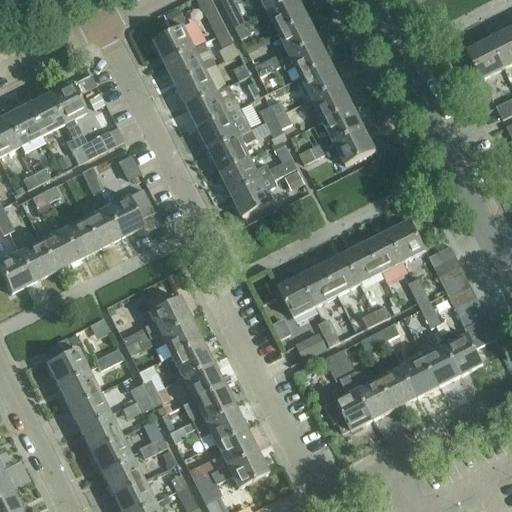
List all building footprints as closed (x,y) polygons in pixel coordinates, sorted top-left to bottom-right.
[(197,0),(206,17),(217,39),(227,35),(216,12),(209,0),(197,0)] [(221,0),(236,30),(246,25),(233,0),(221,0)] [(260,0),(268,14),(295,0),(260,0)] [(295,0),(268,14),(279,36),(309,21),(298,0),(295,0)] [(279,36),(290,58),(320,43),(309,21),(279,36)] [(246,25),(236,30),(242,41),(251,36),(246,25)] [(151,42),(163,65),(192,50),(181,27),(151,42)] [(511,33),(511,31),(489,43),(504,71),(511,67),(511,33)] [(227,35),(217,39),(228,63),(238,57),(227,35)] [(290,58),(279,63),(282,70),(284,73),(295,68),(301,80),(331,65),(320,43),(290,58)] [(504,71),(489,43),(466,54),(480,83),(504,71)] [(163,65),(174,87),(204,73),(192,50),(163,65)] [(277,59),(265,65),(271,75),(282,70),(279,63),(277,59)] [(271,75),(265,65),(255,70),(260,81),(271,75)] [(301,80),(312,102),(342,87),(331,65),(301,80)] [(233,73),(239,84),(250,79),(244,67),(233,73)] [(174,87),(185,109),(215,94),(204,73),(174,87)] [(71,84),(48,96),(63,126),(86,115),(78,99),(96,90),(89,78),(72,87),(71,84)] [(185,109),(196,130),(238,110),(227,87),(215,94),(185,109)] [(312,102),(323,124),(353,109),(342,87),(312,102)] [(48,96),(25,108),(41,138),(63,126),(48,96)] [(511,101),(495,110),(502,123),(511,117),(511,101)] [(280,105),(270,110),(275,119),(276,120),(285,116),(280,105)] [(25,108),(4,119),(19,149),(41,138),(25,108)] [(323,124),(334,146),(364,131),(353,109),(323,124)] [(196,130),(208,153),(237,138),(250,132),(238,110),(196,130)] [(259,115),(264,125),(275,119),(270,110),(259,115)] [(291,127),(285,116),(276,120),(282,132),(291,127)] [(4,119),(0,120),(0,158),(19,149),(4,119)] [(275,119),(264,125),(272,141),(282,135),(281,133),(282,132),(276,120),(275,119)] [(310,151),(315,163),(327,156),(329,160),(339,154),(346,168),(376,154),(364,131),(334,146),(324,151),(321,146),(310,151)] [(208,153),(219,175),(249,160),(242,148),(254,141),(250,132),(237,138),(208,153)] [(65,146),(71,157),(81,151),(87,162),(105,153),(98,140),(79,150),(74,141),(65,146)] [(81,151),(71,157),(76,168),(87,162),(81,151)] [(304,168),(315,163),(310,151),(298,157),(304,168)] [(128,182),(143,176),(134,155),(119,162),(128,182)] [(219,175),(230,197),(270,177),(268,174),(265,168),(255,173),(249,160),(219,175)] [(292,162),(280,168),(284,176),(296,170),(292,162)] [(270,177),(230,197),(242,220),(271,205),(265,193),(275,188),(272,183),(284,176),(280,168),(268,174),(270,177)] [(80,176),(86,187),(97,181),(92,170),(80,176)] [(45,171),(33,177),(39,187),(50,182),(45,171)] [(39,187),(33,177),(22,182),(27,193),(39,187)] [(97,181),(86,187),(92,198),(103,192),(97,181)] [(54,189),(43,195),(48,206),(60,200),(54,189)] [(143,191),(128,198),(129,199),(140,222),(154,214),(143,191)] [(48,206),(43,195),(32,201),(37,211),(48,206)] [(129,199),(105,211),(120,241),(144,229),(129,199)] [(105,211),(83,222),(98,252),(120,241),(105,211)] [(8,221),(0,224),(0,232),(3,238),(14,233),(8,221)] [(83,222),(62,233),(77,263),(98,252),(83,222)] [(411,223),(389,235),(404,265),(426,254),(411,223)] [(62,233),(39,244),(54,274),(77,263),(62,233)] [(389,235),(366,246),(382,277),(404,265),(389,235)] [(39,244),(17,255),(32,285),(54,274),(39,244)] [(366,246),(344,257),(360,288),(382,277),(366,246)] [(433,270),(456,259),(451,249),(428,260),(433,270)] [(32,285),(17,255),(0,264),(0,277),(1,278),(10,297),(32,285)] [(344,257),(323,268),(338,299),(360,288),(344,257)] [(438,280),(461,269),(456,259),(433,270),(438,280)] [(323,268),(300,279),(316,310),(338,299),(323,268)] [(443,290),(466,279),(461,269),(438,280),(443,290)] [(171,301),(184,295),(176,276),(163,282),(171,301)] [(316,310),(300,279),(279,290),(295,321),(316,310)] [(448,300),(471,289),(466,279),(443,290),(448,300)] [(407,287),(413,299),(424,293),(418,282),(407,287)] [(453,310),(476,299),(471,289),(448,300),(453,310)] [(413,299),(419,310),(430,304),(424,293),(413,299)] [(458,320),(481,309),(476,299),(453,310),(458,320)] [(150,343),(160,337),(191,322),(180,300),(149,315),(154,327),(122,343),(124,348),(136,343),(141,353),(153,348),(150,343)] [(419,310),(425,321),(436,315),(430,304),(419,310)] [(385,309),(374,315),(379,325),(390,320),(385,309)] [(481,309),(458,320),(463,331),(486,319),(481,309)] [(379,325),(374,315),(362,321),(367,331),(379,325)] [(437,329),(442,326),(441,326),(436,315),(425,321),(431,332),(437,329)] [(450,333),(441,338),(446,348),(461,378),(483,366),(476,351),(489,344),(487,340),(495,336),(486,319),(463,331),(466,337),(455,342),(450,333)] [(318,326),(324,338),(334,333),(328,321),(318,326)] [(160,337),(171,359),(202,343),(191,322),(160,337)] [(394,327),(383,333),(388,343),(399,337),(394,327)] [(334,333),(324,338),(330,350),(341,345),(334,333)] [(388,343),(383,333),(360,344),(366,356),(377,350),(377,349),(388,343)] [(321,337),(297,349),(304,364),(328,352),(321,337)] [(136,343),(124,348),(130,359),(141,353),(136,343)] [(171,359),(183,382),(213,366),(202,343),(171,359)] [(446,348),(424,359),(439,389),(461,378),(446,348)] [(46,367),(57,389),(87,374),(76,352),(46,367)] [(117,352),(106,358),(111,369),(122,363),(117,352)] [(344,352),(334,358),(340,369),(350,364),(344,352)] [(111,369),(106,358),(94,363),(100,374),(111,369)] [(334,358),(325,362),(336,385),(340,383),(350,378),(356,375),(350,364),(340,369),(334,358)] [(424,359),(402,370),(417,400),(439,389),(424,359)] [(183,382),(193,403),(224,387),(213,366),(183,382)] [(310,368),(297,374),(303,389),(317,383),(310,368)] [(402,370),(380,382),(395,412),(417,400),(402,370)] [(57,389),(68,411),(98,396),(87,374),(57,389)] [(357,374),(356,375),(350,378),(373,423),(395,412),(380,382),(369,387),(364,377),(357,374)] [(346,422),(335,427),(341,439),(352,434),(373,423),(363,403),(350,378),(340,383),(347,398),(337,404),(346,422)] [(112,407),(131,397),(123,383),(105,392),(112,407)] [(151,383),(141,388),(146,399),(156,394),(151,383)] [(191,425),(180,430),(186,441),(197,436),(198,436),(195,430),(235,410),(224,387),(193,403),(199,415),(189,420),(191,425)] [(130,394),(135,405),(146,399),(141,388),(130,394)] [(156,394),(146,399),(152,411),(162,406),(156,394)] [(68,411),(79,433),(109,417),(98,396),(68,411)] [(146,399),(135,405),(141,416),(152,411),(146,399)] [(164,428),(177,422),(170,406),(156,411),(164,428)] [(210,435),(216,447),(246,431),(235,410),(195,430),(198,436),(197,436),(199,440),(210,435)] [(402,415),(388,423),(395,437),(409,429),(402,415)] [(79,433),(90,454),(121,439),(109,417),(79,433)] [(180,430),(169,435),(175,447),(186,441),(180,430)] [(217,474),(227,470),(258,454),(246,431),(216,447),(221,458),(211,463),(217,474)] [(90,454),(102,477),(132,461),(121,439),(90,454)] [(161,440),(151,446),(156,456),(167,451),(161,440)] [(156,456),(151,446),(138,452),(144,462),(156,456)] [(217,474),(211,477),(217,488),(232,480),(239,493),(269,477),(258,454),(227,470),(217,474)] [(168,455),(162,458),(166,467),(164,468),(166,472),(174,468),(168,455)] [(102,477),(113,498),(143,483),(132,461),(102,477)] [(188,473),(194,485),(211,477),(210,475),(204,479),(199,468),(188,473)] [(0,473),(0,500),(12,494),(1,473),(0,473)] [(176,494),(181,492),(187,489),(181,476),(171,481),(176,494)] [(211,477),(194,485),(205,506),(217,500),(222,497),(211,477)] [(113,498),(119,511),(140,511),(154,505),(143,483),(113,498)] [(181,492),(176,494),(184,511),(192,511),(197,510),(187,489),(181,492)] [(0,500),(0,511),(20,511),(12,494),(0,500)] [(223,511),(217,500),(205,506),(208,511),(223,511)]
